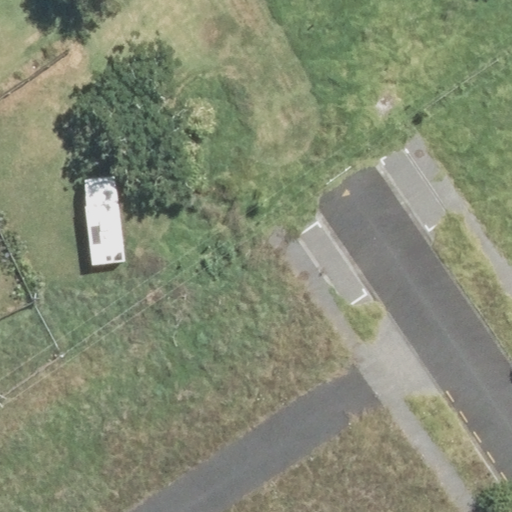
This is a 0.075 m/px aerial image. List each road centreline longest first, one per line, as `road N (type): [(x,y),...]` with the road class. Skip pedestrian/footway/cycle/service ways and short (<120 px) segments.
road 1 (residential): [(105,511),(443,282)]
road 2 (residential): [(353,150),(443,282)]
road 3 (residential): [(443,282),(511,383)]
